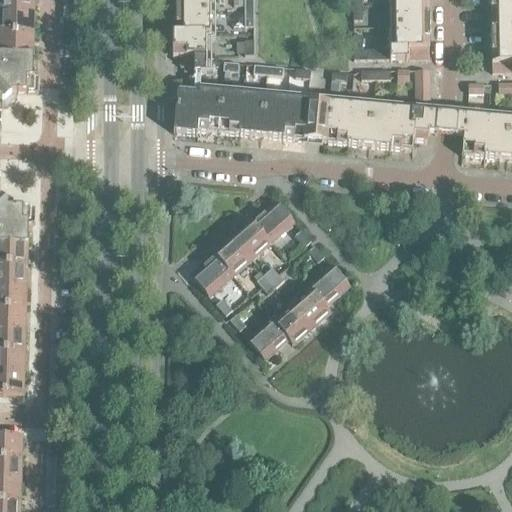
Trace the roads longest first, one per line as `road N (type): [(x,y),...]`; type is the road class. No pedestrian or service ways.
road 1 (tertiary): [(107,161),(98,511)]
road 2 (tertiary): [(127,511),(137,163)]
road 3 (residential): [(137,163),(442,182)]
road 4 (residential): [(40,417),(47,155)]
road 5 (residential): [(442,182),(449,0)]
road 6 (tertiary): [(137,163),(138,0)]
road 7 (tertiary): [(107,0),(107,161)]
road 8 (residential): [(47,155),(50,0)]
